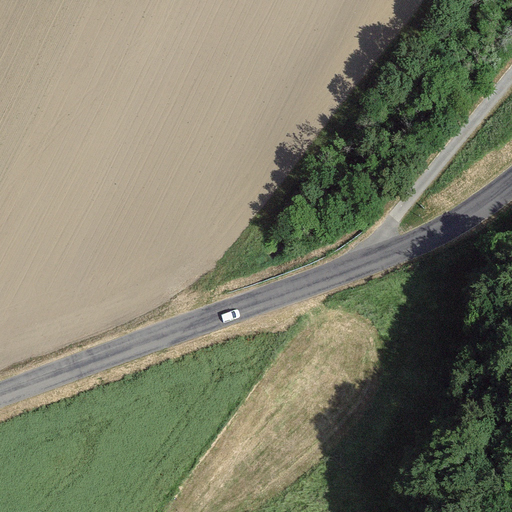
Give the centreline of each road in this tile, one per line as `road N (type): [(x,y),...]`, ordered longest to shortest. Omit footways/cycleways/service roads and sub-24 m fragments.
road 1 (unclassified): [(511,189),(354,269),(0,394)]
road 2 (track): [(511,80),(354,269)]
